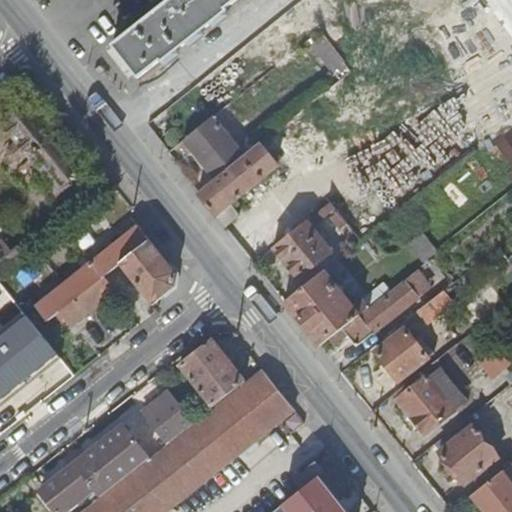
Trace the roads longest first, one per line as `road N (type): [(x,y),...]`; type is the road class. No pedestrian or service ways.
road 1 (secondary): [(231,283),(32,34)]
road 2 (residential): [(231,283),(0,466)]
road 3 (secondary): [(411,511),(231,283)]
